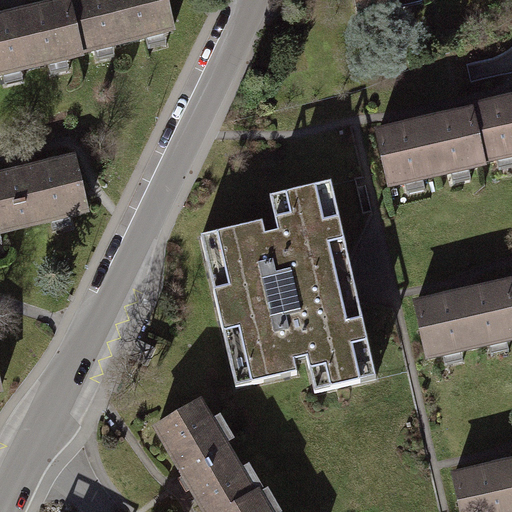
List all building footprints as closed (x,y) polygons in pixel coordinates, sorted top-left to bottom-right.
[(173,0),(35,0),(0,10),(0,73),(180,22),(173,0)] [(365,0),(367,10),(415,0),(365,0)] [(511,92),(377,123),(389,181),(511,153),(511,92)] [(73,153),(0,170),(0,229),(86,209),(73,153)] [(331,191),(268,207),(274,234),(195,248),(227,398),(307,381),(310,405),(379,389),(331,191)] [(511,272),(417,293),(429,351),(511,332),(511,272)] [(277,511),(206,391),(156,420),(210,511),(277,511)] [(511,450),(455,463),(465,511),(507,511),(511,511),(511,450)]
